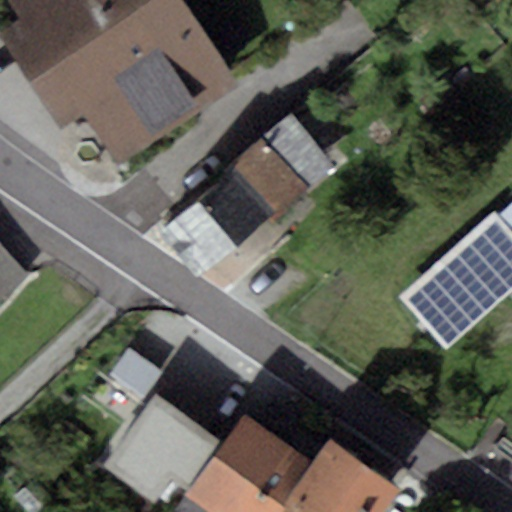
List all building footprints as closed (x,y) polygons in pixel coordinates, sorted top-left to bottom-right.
[(183,0),(7,0),(20,18),(0,31),(0,34),(62,127),(83,113),(120,168),(241,87),(183,0)] [(456,101),(438,82),(418,100),(436,120),(456,101)] [(227,176),(158,233),(196,277),(267,219),(271,224),(340,167),(293,112),(222,171),(227,176)] [(511,205),(499,217),(511,231),(511,205)] [(495,212),(399,297),(445,348),(511,288),(511,231),(499,217),(495,212)] [(0,297),(27,273),(0,242),(0,297)] [(112,358),(139,381),(158,360),(130,337),(112,358)] [(186,493),(231,433),(160,380),(100,459),(149,496),(164,476),(186,493)] [(316,459),(247,410),(231,433),(186,493),(172,511),(279,511),(316,459)] [(385,511),(401,490),(330,440),(316,459),(279,511),(385,511)]
